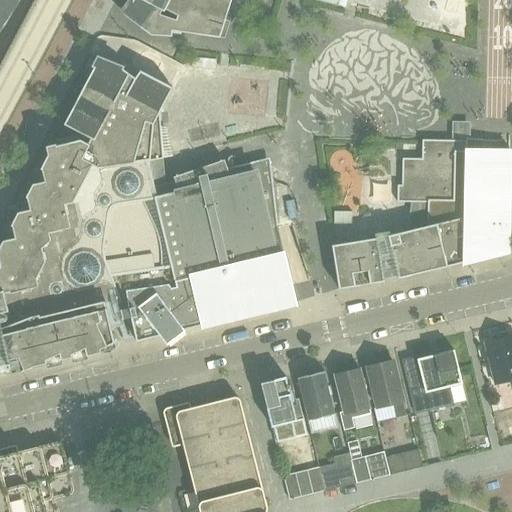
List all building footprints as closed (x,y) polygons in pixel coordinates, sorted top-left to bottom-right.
[(0,0),(0,29),(2,26),(18,1),(18,0),(0,0)] [(132,0),(131,4),(124,14),(123,15),(150,35),(160,36),(160,29),(168,30),(167,32),(181,34),(181,32),(224,38),(228,28),(230,21),(225,19),(231,0),(132,0)] [(193,57),(192,62),(192,67),(215,70),(216,64),(216,60),(193,57)] [(0,373),(0,374),(0,371),(0,366),(9,364),(11,373),(20,371),(33,366),(71,357),(87,355),(101,351),(115,348),(114,342),(109,322),(125,318),(129,339),(135,337),(136,341),(160,335),(167,344),(185,330),(185,329),(296,302),(293,289),(278,232),(278,229),(271,170),(255,168),(253,162),(237,166),(227,168),(224,160),(173,177),(174,181),(163,183),(157,159),(163,159),(159,112),(172,87),(140,70),(135,78),(123,69),(98,59),(79,95),(79,96),(78,97),(64,124),(81,133),(54,140),(55,144),(46,146),(48,154),(0,246),(0,373)] [(398,278),(507,252),(509,135),(501,135),(501,140),(484,140),(466,138),(465,140),(422,140),(422,143),(421,158),(402,158),(402,185),(397,185),(397,202),(427,202),(427,226),(388,235),(388,232),(376,234),(376,238),(338,244),(331,245),(337,278),(339,289),(384,281),(384,278),(397,275),(398,278)] [(334,210),(334,222),(352,223),(352,211),(334,210)] [(510,380),(511,381),(511,335),(507,336),(506,333),(492,336),(493,340),(485,342),(495,384),(510,380)] [(454,350),(439,353),(417,359),(423,384),(409,387),(416,413),(452,404),(448,387),(462,383),(454,350)] [(393,361),(390,361),(389,357),(376,360),(377,364),(367,367),(377,407),(392,404),(396,417),(406,415),(393,361)] [(371,413),(360,369),(334,375),(343,411),(339,412),(344,430),(354,427),(352,418),(371,413)] [(335,414),(324,371),(297,378),(308,421),(335,414)] [(286,376),(261,383),(262,390),(271,427),(275,443),(299,437),(299,434),(306,432),(303,419),(298,398),(292,400),(290,396),(289,389),(291,388),(290,384),(288,385),(286,376)] [(194,407),(191,408),(180,410),(178,411),(177,412),(177,413),(176,414),(176,415),(176,417),(183,444),(199,511),(266,511),(267,509),(267,508),(267,506),(252,449),(251,448),(250,448),(249,448),(245,431),(245,430),(246,430),(247,429),(247,427),(240,400),(239,399),(239,398),(238,398),(237,397),(236,397),(234,397),(219,400),(218,401),(218,402),(217,403),(197,408),(196,407),(194,407)] [(57,511),(54,498),(69,494),(70,494),(72,493),(72,492),(73,491),(73,489),(73,487),(63,446),(62,445),(62,444),(61,443),(59,442),(57,442),(55,442),(0,455),(0,511),(57,511)] [(401,453),(405,471),(423,466),(418,449),(401,453)] [(365,456),(370,479),(390,475),(384,451),(365,456)] [(336,468),(340,487),(357,483),(352,464),(336,468)] [(289,499),(301,496),(295,474),(284,476),(289,499)]
